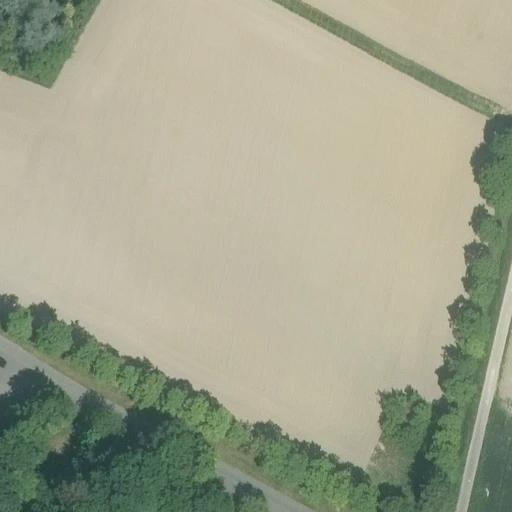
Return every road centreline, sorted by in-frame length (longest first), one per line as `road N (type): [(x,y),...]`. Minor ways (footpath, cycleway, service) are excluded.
road 1 (unclassified): [(0,345),(43,381),(291,511)]
road 2 (unclassified): [(465,511),(511,305)]
